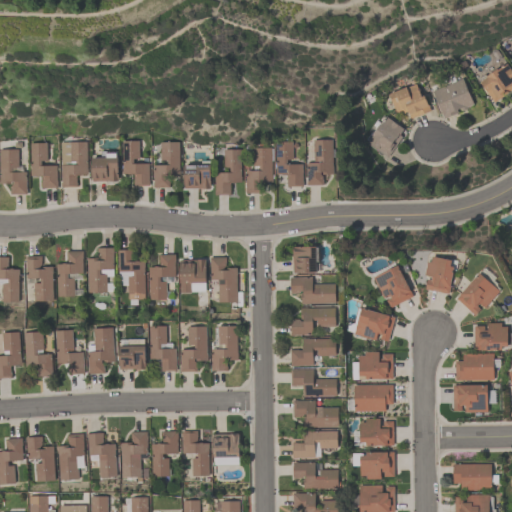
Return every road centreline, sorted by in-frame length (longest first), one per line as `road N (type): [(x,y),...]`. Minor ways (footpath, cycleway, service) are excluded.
road 1 (residential): [(0,227),(102,216),(260,231),(476,213),(511,191)]
road 2 (residential): [(265,511),(260,231)]
road 3 (residential): [(0,414),(264,403)]
road 4 (residential): [(434,333),(424,361),(425,511)]
